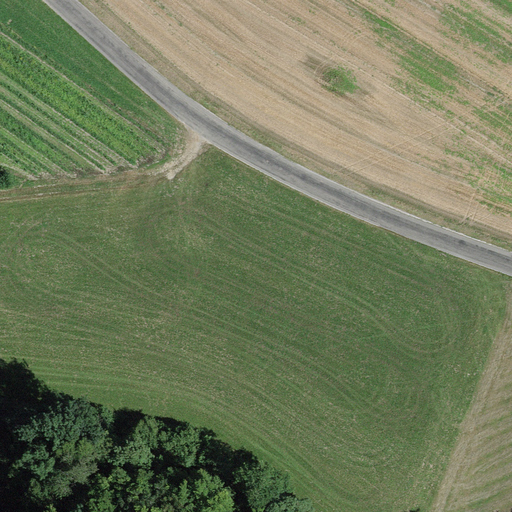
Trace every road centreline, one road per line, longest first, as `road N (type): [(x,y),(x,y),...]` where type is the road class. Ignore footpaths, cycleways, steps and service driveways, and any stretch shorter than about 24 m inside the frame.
road 1 (tertiary): [(56,0),(203,124),(306,184),(511,264)]
road 2 (track): [(0,192),(142,178),(180,158),(203,124)]
